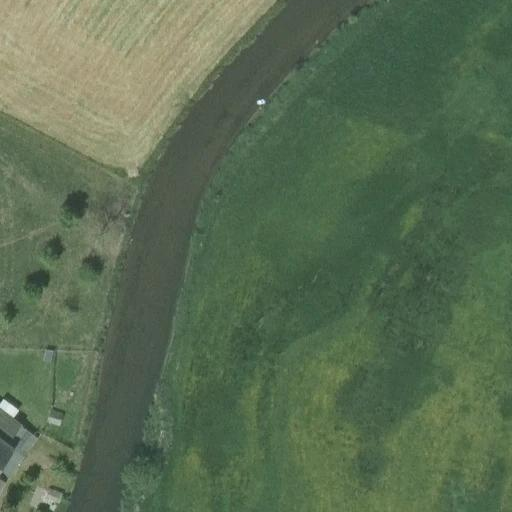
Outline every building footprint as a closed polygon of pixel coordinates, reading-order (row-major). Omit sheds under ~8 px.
[(4,399),(0,404),(0,410),(13,420),(20,411),(4,399)] [(0,438),(8,445),(22,427),(13,420),(0,410),(0,438)] [(14,450),(23,456),(37,439),(22,427),(8,445),(14,450)] [(0,469),(14,450),(8,445),(0,438),(0,469)] [(0,469),(0,486),(23,456),(14,450),(0,469)]
